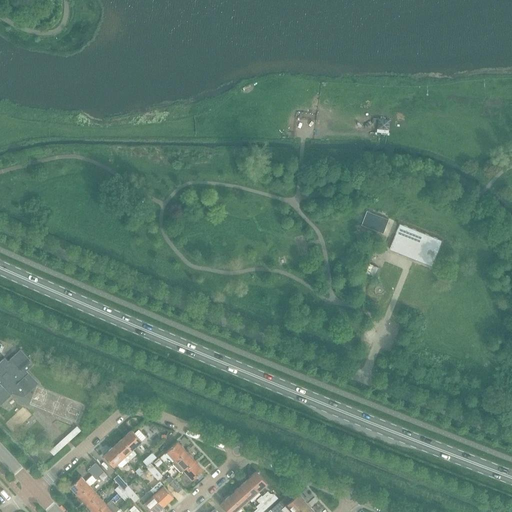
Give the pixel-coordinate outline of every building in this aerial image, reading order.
[(389,118),(378,117),(377,128),(388,129),(389,118)] [(383,232),(388,219),(370,212),(365,225),(383,232)] [(431,266),(441,240),(417,230),(399,223),(397,230),(390,246),(389,249),(405,255),(431,266)] [(371,295),(390,303),(403,269),(384,262),(371,295)] [(0,360),(0,347),(1,344),(0,343),(0,403),(16,389),(23,396),(37,383),(25,370),(33,364),(20,350),(7,362),(3,358),(0,360)] [(76,419),(50,443),(54,448),(81,424),(76,419)] [(122,438),(131,448),(141,440),(131,429),(122,438)] [(122,457),(131,448),(122,438),(113,446),(122,457)] [(175,460),(185,450),(177,441),(166,450),(175,460)] [(126,461),(122,457),(113,446),(103,455),(113,465),(116,462),(119,466),(121,466),(126,461)] [(180,472),(183,469),(194,460),(185,450),(175,460),(172,463),(180,472)] [(143,460),(147,465),(156,457),(152,452),(143,460)] [(154,462),(158,466),(163,461),(159,457),(154,462)] [(194,460),(183,469),(192,478),(202,469),(194,460)] [(95,478),(96,478),(99,475),(103,471),(95,463),(87,470),(92,475),(85,481),(81,475),(70,485),(78,495),(95,479),(95,478)] [(147,468),(155,478),(160,473),(152,464),(147,468)] [(135,470),(140,475),(144,472),(139,467),(135,470)] [(103,471),(99,475),(103,479),(107,476),(103,471)] [(246,479),(257,491),(266,483),(255,471),(246,479)] [(123,490),(128,486),(117,474),(113,478),(119,485),(122,489),(123,490)] [(87,504),(98,494),(90,485),(97,479),(96,478),(95,478),(95,479),(78,495),(87,504)] [(173,479),(169,483),(177,492),(181,488),(173,479)] [(249,499),(257,491),(246,479),(238,487),(249,499)] [(150,489),(163,504),(173,496),(159,481),(150,489)] [(123,490),(126,492),(132,499),(136,495),(128,486),(123,490)] [(240,507),(249,499),(238,487),(229,495),(240,507)] [(153,511),(154,511),(163,504),(150,489),(140,498),(153,511)] [(266,500),(270,505),(278,498),(273,493),(270,496),(267,492),(263,496),(266,499),(266,500)] [(93,511),(96,511),(106,503),(98,494),(87,504),(93,511)] [(291,511),(297,511),(307,503),(298,494),(285,505),(291,511)] [(228,511),(233,511),(240,507),(229,495),(220,503),(228,511)] [(260,511),(262,511),(270,505),(266,500),(257,508),(260,511)] [(113,511),(106,503),(96,511),(113,511)] [(314,511),(307,503),(297,511),(314,511)]
